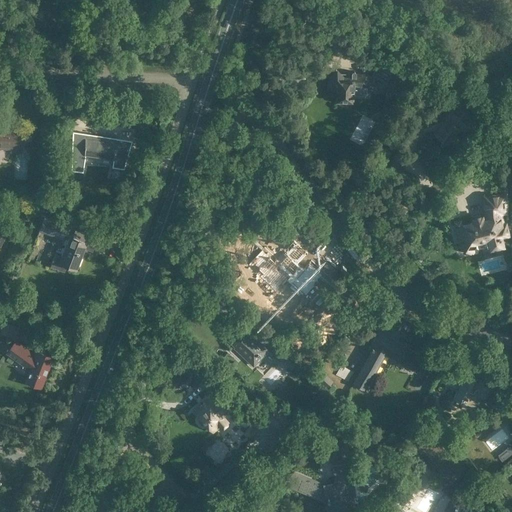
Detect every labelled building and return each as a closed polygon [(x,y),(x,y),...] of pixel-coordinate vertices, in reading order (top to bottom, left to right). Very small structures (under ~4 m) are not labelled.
[(351,47),(357,50),(360,43),(354,40),(351,47)] [(381,59),(372,75),(386,84),(395,68),(381,59)] [(341,102),(352,102),(353,91),(353,86),(367,86),(368,73),(356,73),(355,72),(355,71),(354,71),(353,71),(352,71),(351,72),(351,73),(347,73),(347,70),(343,70),(343,72),(341,72),(337,68),(328,76),(336,84),(336,102),(337,102),(337,103),(338,103),(339,103),(340,103),(341,102)] [(456,103),(433,134),(448,145),(460,129),(464,132),(474,119),(472,118),(470,116),(471,115),(456,103)] [(22,129),(0,128),(0,147),(11,147),(11,151),(21,151),(22,129)] [(72,131),(71,170),(83,172),(85,155),(113,159),(112,167),(124,169),(132,140),(116,138),(116,139),(112,139),(104,138),(101,137),(92,136),(88,135),(89,134),(72,131)] [(503,239),(510,237),(506,221),(504,222),(502,215),(508,215),(507,192),(501,192),(501,193),(482,194),(483,214),(470,217),(472,221),(462,224),(461,220),(453,222),(455,226),(454,227),(458,242),(456,244),(460,247),(460,249),(460,251),(462,252),(464,253),(466,252),(467,251),(468,251),(471,253),(475,248),(477,244),(478,243),(486,241),(489,251),(505,247),(503,239)] [(40,216),(43,217),(48,219),(50,212),(48,210),(43,209),(41,212),(40,216)] [(66,266),(76,270),(82,253),(81,253),(82,249),(84,249),(84,247),(92,250),(95,244),(97,238),(74,230),(70,228),(70,227),(48,219),(43,217),(38,231),(63,240),(62,242),(63,244),(65,245),(61,256),(55,254),(50,266),(64,272),(66,266)] [(297,242),(291,234),(260,258),(256,261),(265,273),(266,272),(270,278),(277,272),(276,270),(290,260),(308,282),(319,274),(295,243),(297,242)] [(22,329),(11,325),(6,335),(17,339),(22,329)] [(252,337),(240,326),(228,339),(246,356),(245,357),(253,365),(262,356),(260,354),(266,348),(253,336),(252,337)] [(354,382),(365,389),(385,353),(416,371),(425,356),(415,350),(414,352),(378,331),(369,346),(373,349),(354,382)] [(35,350),(33,355),(15,342),(7,353),(30,370),(25,381),(40,387),(52,357),(35,350)] [(287,353),(279,345),(271,353),(279,361),(287,353)] [(308,362),(304,366),(308,371),(313,366),(308,362)] [(474,376),(465,371),(450,403),(460,408),(463,401),(469,404),(472,405),(474,404),(476,403),(478,401),(481,395),(484,396),(489,385),(474,378),(474,376)] [(324,372),(316,379),(326,388),(333,381),(324,372)] [(224,384),(223,387),(224,390),(227,392),(230,391),(232,390),(232,385),(231,383),(228,383),(226,383),(224,384)] [(199,404),(192,410),(199,418),(199,419),(199,421),(199,423),(201,425),(203,425),(205,425),(213,433),(219,428),(221,430),(230,422),(225,416),(222,413),(227,409),(228,409),(218,398),(213,402),(207,396),(203,400),(204,401),(200,405),(199,404)] [(435,402),(426,407),(432,419),(442,414),(435,402)] [(265,417),(278,432),(290,422),(277,407),(265,417)] [(250,438),(262,426),(256,419),(243,431),(250,438)] [(371,439),(362,440),(363,452),(376,450),(375,446),(377,445),(377,443),(375,443),(375,438),(371,439)] [(337,484),(327,485),(293,471),(282,484),(325,502),(326,503),(327,511),(333,511),(346,510),(345,504),(353,503),(348,464),(334,466),(337,484)] [(459,511),(462,509),(449,502),(443,511),(459,511)]
